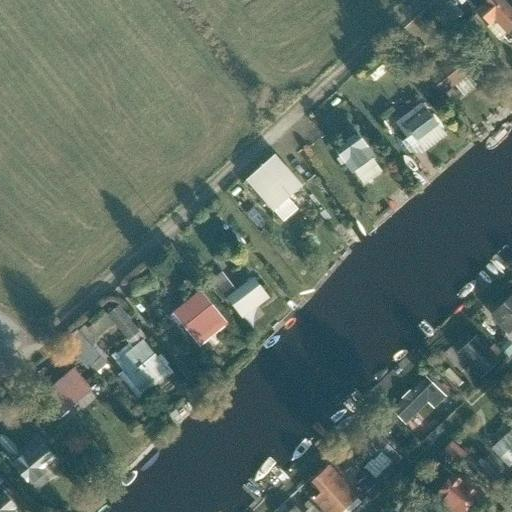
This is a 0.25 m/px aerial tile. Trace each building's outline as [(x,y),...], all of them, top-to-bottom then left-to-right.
[(511,37),(511,9),(502,0),(489,0),(477,13),(508,42),(511,37)] [(475,77),(449,49),(424,72),(450,101),(475,77)] [(427,91),(388,114),(413,154),(451,131),(427,91)] [(366,128),(333,148),(361,194),(394,174),(366,128)] [(301,178),(275,149),(245,176),(282,218),(299,203),(287,190),(301,178)] [(255,269),(228,291),(245,312),(272,289),(255,269)] [(231,316),(203,283),(172,310),(200,343),(231,316)] [(511,298),(493,316),(508,331),(511,327),(511,298)] [(124,301),(111,310),(132,339),(144,331),(124,301)] [(72,340),(98,372),(113,361),(96,340),(118,323),(109,311),(72,340)] [(172,363),(148,333),(116,357),(141,388),(172,363)] [(479,341),(464,356),(481,374),(497,359),(479,341)] [(80,359),(54,382),(74,406),(101,383),(80,359)] [(409,394),(391,411),(403,423),(423,403),(429,409),(441,397),(425,381),(410,395),(409,394)] [(373,427),(358,443),(373,457),(367,463),(382,477),(401,457),(387,443),(388,442),(373,427)] [(511,431),(491,451),(506,466),(507,466),(511,460),(511,431)] [(452,441),(443,453),(457,465),(467,454),(452,441)] [(59,466),(36,442),(18,458),(42,483),(59,466)] [(493,454),(483,463),(497,477),(506,468),(493,454)] [(329,466),(313,481),(323,491),(314,499),(326,511),(340,511),(351,502),(343,493),(349,488),(329,466)] [(445,469),(432,486),(440,493),(437,496),(457,511),(462,511),(477,493),(468,487),(471,483),(463,477),(460,480),(445,469)] [(32,511),(34,511),(4,476),(0,480),(0,511),(32,511)]
